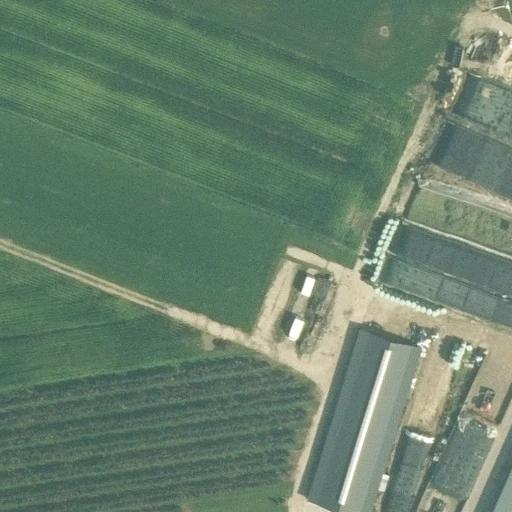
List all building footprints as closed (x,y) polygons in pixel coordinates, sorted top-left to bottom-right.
[(378,274),(378,277),(511,329),(511,252),(508,251),(508,240),(489,233),(491,233),(473,226),(465,226),(462,232),(447,232),(447,211),(455,211),(459,201),(443,195),(443,169),(433,165),(430,171),(431,184),(420,184),(407,217),(396,217),(386,241),(386,252),(378,274)] [(370,511),(421,347),(361,329),(308,499),(349,511),(370,511)] [(511,511),(511,475),(495,511),(511,511)] [(375,511),(407,511),(410,502),(382,493),(375,511)] [(417,511),(458,511),(423,497),(417,511)]
